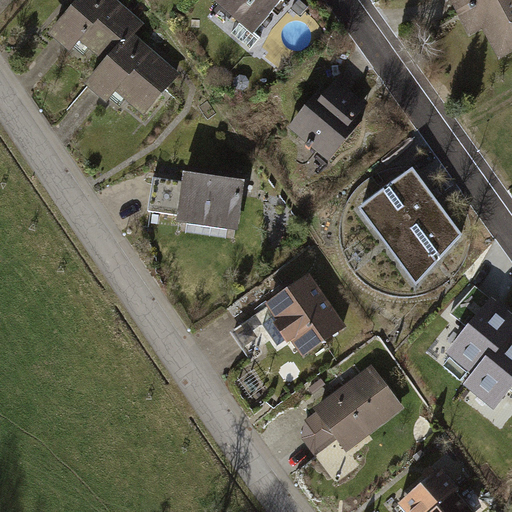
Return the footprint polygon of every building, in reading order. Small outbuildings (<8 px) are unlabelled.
[(146,26),(114,0),(79,0),(46,39),(70,59),(80,47),(104,67),(85,89),(106,107),(116,96),(144,120),(180,77),(135,39),(146,26)] [(286,0),(217,0),(214,4),(240,26),(231,36),(250,52),(260,40),(255,35),(286,0)] [(511,0),(448,0),(470,39),(483,31),(500,62),(511,55),(511,0)] [(356,82),(342,70),(326,90),(322,87),(288,126),(328,161),(363,120),(358,116),(369,103),(351,88),(356,82)] [(411,164),(357,205),(415,284),(462,233),(411,164)] [(244,175),(180,166),(178,179),(152,175),(147,209),(178,214),(177,220),(237,228),(244,175)] [(309,271),(264,302),(275,318),(272,320),(286,341),(290,338),(302,356),(347,325),(309,271)] [(489,298),(475,285),(451,312),(464,323),(446,350),(471,371),(463,383),(493,408),(508,388),(511,390),(511,312),(491,295),(489,298)] [(372,362),(312,407),(316,412),(305,420),(301,438),(315,456),(337,440),(346,451),(405,407),(372,362)] [(458,488),(438,465),(397,501),(406,511),(472,511),(474,511),(456,490),(458,488)]
